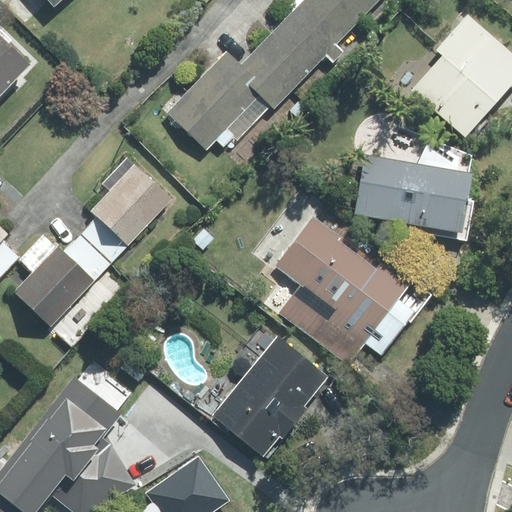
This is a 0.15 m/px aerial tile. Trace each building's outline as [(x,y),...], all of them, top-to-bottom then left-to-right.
[(338,0),(263,0),(223,45),(206,30),(150,93),(189,127),(239,71),(259,88),(338,0)] [(511,35),(511,31),(473,0),(436,0),(422,17),(427,24),(395,62),(452,108),(511,35)] [(446,204),(454,144),(346,130),(338,190),(446,204)] [(156,178),(117,142),(72,190),(80,198),(48,231),(40,224),(0,266),(0,273),(55,325),(103,273),(84,255),(156,178)] [(295,188),(254,243),(316,289),(299,312),(331,335),(389,257),(295,188)] [(261,314),(195,395),(237,429),(303,348),(261,314)] [(54,357),(0,424),(0,492),(17,507),(105,395),(54,357)]
